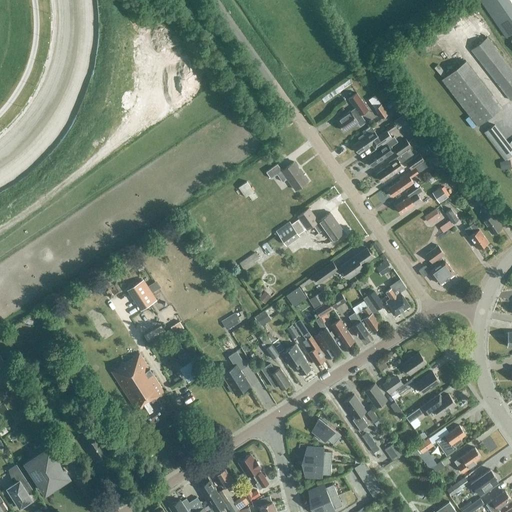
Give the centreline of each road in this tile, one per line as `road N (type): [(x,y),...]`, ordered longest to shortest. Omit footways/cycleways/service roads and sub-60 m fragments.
road 1 (residential): [(433,312),(297,118)]
road 2 (residential): [(266,421),(433,312)]
road 3 (residential): [(126,511),(266,421)]
road 4 (unclassified): [(297,118),(214,0)]
road 5 (residential): [(511,430),(480,369),(481,313)]
